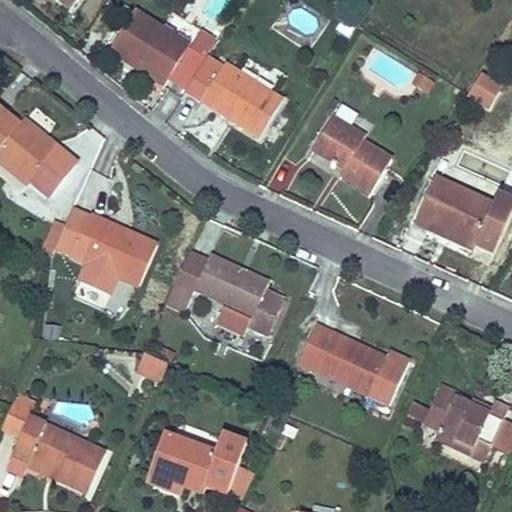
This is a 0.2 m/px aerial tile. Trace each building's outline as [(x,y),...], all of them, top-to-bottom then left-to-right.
[(59,0),(71,9),(79,0),(59,0)] [(109,53),(132,67),(135,63),(153,74),(151,79),(165,87),(192,44),(136,9),(109,53)] [(191,48),(207,58),(208,56),(218,40),(202,30),(191,48)] [(285,99),(227,63),(225,66),(208,56),(207,58),(185,94),(260,140),(285,99)] [(132,67),(151,79),(153,74),(135,63),(132,67)] [(504,87),(483,74),(468,97),(489,111),(504,87)] [(414,85),(423,90),(429,82),(420,76),(414,85)] [(433,84),(429,82),(423,90),(428,93),(433,84)] [(0,152),(1,152),(34,180),(52,194),(77,164),(30,126),(26,131),(0,109),(0,152)] [(393,161),(364,143),(366,139),(334,119),(315,151),(346,170),(341,177),(371,196),(393,161)] [(0,162),(29,186),(34,180),(1,152),(0,152),(0,162)] [(414,225),(429,232),(431,227),(476,248),(496,203),(437,176),(414,225)] [(496,203),(476,248),(495,257),(511,220),(511,197),(501,192),(496,203)] [(69,256),(68,258),(84,265),(77,281),(112,296),(119,281),(138,289),(159,243),(92,214),(91,215),(74,207),(66,226),(55,250),(69,256)] [(55,250),(66,226),(55,221),(41,251),(53,256),(55,250)] [(474,252),(476,248),(431,227),(429,232),(474,252)] [(190,254),(176,285),(194,293),(207,262),(190,254)] [(209,263),(207,262),(194,293),(176,285),(167,305),(185,313),(195,292),(225,305),(253,318),(249,328),(268,337),(285,301),(266,292),(270,284),(211,257),(209,263)] [(245,336),(249,328),(253,318),(225,305),(216,323),(245,336)] [(61,327),(45,325),(43,342),(59,344),(61,327)] [(391,406),(410,364),(389,354),(386,360),(316,328),(300,364),(391,406)] [(144,356),(138,369),(162,379),(168,366),(144,356)] [(160,384),(162,379),(138,369),(136,374),(160,384)] [(495,404),(491,411),(489,416),(470,407),(456,401),(458,396),(441,388),(430,411),(427,418),(424,423),(440,431),(436,439),(472,456),(478,442),(492,448),(509,411),(495,404)] [(1,431),(20,439),(30,417),(36,403),(18,395),(1,431)] [(473,402),(470,407),(489,416),(491,411),(473,402)] [(409,416),(424,423),(427,418),(430,411),(415,404),(409,416)] [(30,417),(20,439),(5,472),(23,479),(27,469),(31,462),(56,473),(58,469),(63,471),(57,483),(87,496),(108,451),(30,417)] [(165,435),(150,475),(183,488),(202,495),(205,488),(228,497),(247,447),(223,437),(216,455),(165,435)] [(486,462),(492,448),(478,442),(472,456),(486,462)] [(27,469),(57,483),(63,471),(58,469),(56,473),(31,462),(27,469)] [(180,496),(183,488),(150,475),(147,483),(180,496)]
